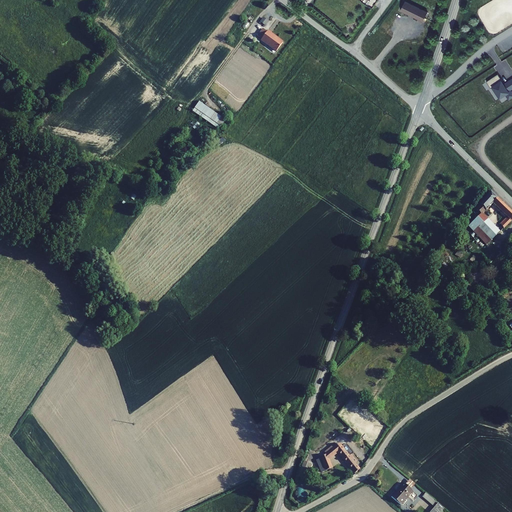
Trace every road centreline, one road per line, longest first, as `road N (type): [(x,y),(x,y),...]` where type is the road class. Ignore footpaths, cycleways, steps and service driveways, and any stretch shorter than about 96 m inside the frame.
road 1 (tertiary): [(275,511),(418,108)]
road 2 (unclassified): [(299,511),(359,478),(412,414),(511,354)]
road 3 (unclassified): [(511,201),(418,108)]
road 4 (track): [(176,511),(260,474),(288,471)]
